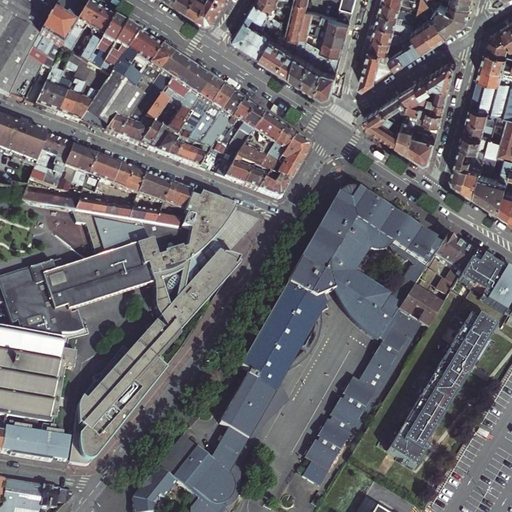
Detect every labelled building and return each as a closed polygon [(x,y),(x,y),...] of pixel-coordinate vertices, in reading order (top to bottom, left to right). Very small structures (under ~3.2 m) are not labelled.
[(29,48),(50,11),(31,0),(0,0),(0,92),(23,101),(33,79),(41,64),(44,56),(29,48)] [(175,0),(175,2),(180,5),(188,10),(194,0),(175,0)] [(199,17),(209,0),(194,0),(188,10),(192,13),(199,17)] [(209,0),(199,17),(204,20),(208,22),(215,20),(227,0),(209,0)] [(275,9),(261,0),(257,0),(256,3),(253,7),(263,13),(270,18),(273,13),(275,9)] [(261,0),(275,9),(279,11),(280,0),(261,0)] [(310,3),(299,0),(298,4),(297,8),(309,11),(309,10),(310,3)] [(343,0),(338,18),(351,21),(356,0),(343,0)] [(381,0),(381,5),(379,11),(399,15),(417,20),(419,14),(419,11),(420,9),(416,7),(414,13),(404,10),(401,10),(403,4),(388,0),(381,0)] [(388,0),(403,4),(416,7),(420,9),(422,0),(388,0)] [(422,0),(420,9),(419,11),(419,14),(421,16),(423,15),(422,13),(428,9),(431,15),(433,16),(424,22),(424,23),(436,41),(444,36),(450,33),(435,11),(429,0),(428,0),(422,0)] [(472,11),(473,6),(452,0),(450,0),(442,0),(443,1),(446,2),(444,6),(435,11),(450,33),(459,27),(466,23),(470,16),(472,11)] [(85,27),(96,8),(93,6),(85,2),(72,24),(71,26),(80,31),(85,27)] [(263,13),(253,7),(243,23),(234,36),(234,39),(235,39),(243,44),(257,23),(254,21),(258,15),(261,16),(263,13)] [(98,9),(96,8),(85,27),(87,28),(89,30),(100,10),(98,9)] [(309,11),(297,8),(296,12),(295,16),(307,19),(309,11)] [(108,15),(100,10),(89,30),(88,36),(97,41),(111,17),(108,15)] [(304,29),(302,37),(308,40),(310,33),(312,22),(315,12),(309,10),(309,11),(307,19),(304,29)] [(60,17),(50,11),(29,48),(44,56),(41,64),(51,68),(54,61),(56,56),(60,49),(58,48),(65,37),(71,26),(72,24),(60,17)] [(377,17),(376,23),(396,28),(410,32),(414,33),(415,29),(415,26),(400,22),(397,23),(399,15),(379,11),(377,17)] [(252,50),(272,19),(270,18),(263,13),(261,16),(257,23),(243,44),(251,49),(252,50)] [(294,21),(293,25),(304,29),(307,19),(295,16),(294,21)] [(338,18),(331,16),(329,21),(321,19),(320,24),(348,32),(350,27),(351,21),(338,18)] [(116,62),(136,31),(132,29),(130,27),(119,21),(111,17),(97,41),(91,52),(85,63),(90,66),(107,76),(108,74),(116,62)] [(275,21),(272,19),(252,50),(254,51),(263,57),(280,28),(283,24),(276,19),(275,21)] [(511,22),(507,25),(501,29),(510,43),(511,45),(511,22)] [(348,32),(320,24),(316,23),(314,29),(326,33),(325,38),(346,43),(347,38),(348,32)] [(374,30),(373,35),(393,40),(402,43),(413,35),(414,33),(410,32),(404,36),(396,34),(394,35),(396,28),(376,23),(374,30)] [(415,29),(418,34),(420,38),(426,48),(431,45),(436,41),(424,23),(419,26),(416,26),(415,26),(415,29)] [(304,29),(293,25),(292,30),(291,33),(289,32),(288,34),(299,37),(302,38),(302,37),(304,29)] [(71,26),(65,37),(74,42),(80,31),(71,26)] [(268,60),(280,68),(292,48),(279,40),(283,33),(284,31),(280,28),(263,57),(268,60)] [(507,53),(510,43),(501,29),(490,37),(488,41),(486,48),(507,53)] [(145,66),(158,46),(149,40),(136,31),(116,62),(138,77),(140,74),(145,66)] [(346,43),(325,38),(317,35),(315,41),(324,43),(323,48),(329,50),(343,53),(344,48),(346,43)] [(370,47),(385,51),(389,52),(395,54),(401,50),(405,47),(404,45),(398,48),(398,47),(392,46),(391,47),(393,40),(373,35),(371,41),(370,47)] [(402,43),(404,45),(405,47),(401,50),(407,60),(416,54),(426,48),(420,38),(416,40),(413,35),(402,43)] [(91,52),(97,41),(88,36),(84,42),(82,46),(91,52)] [(70,49),(74,42),(65,37),(58,48),(60,49),(68,53),(70,49)] [(292,48),(280,68),(293,76),(299,52),(302,38),(299,37),(292,48)] [(296,78),(306,84),(316,44),(308,40),(304,56),(299,52),(293,76),(296,78)] [(316,44),(306,84),(310,87),(319,92),(329,50),(323,48),(316,44)] [(91,52),(82,46),(78,54),(76,58),(80,60),(85,63),(91,52)] [(166,51),(158,46),(145,66),(156,73),(163,63),(164,64),(171,54),(166,51)] [(375,80),(384,75),(379,70),(383,58),(383,57),(385,51),(370,47),(360,84),(364,87),(375,80)] [(511,54),(507,53),(486,48),(484,56),(483,61),(506,67),(508,59),(510,61),(511,61),(511,54)] [(68,53),(60,49),(56,56),(66,62),(70,54),(68,53)] [(332,93),(343,53),(329,50),(319,92),(325,96),(328,94),(332,93)] [(407,60),(401,50),(395,54),(389,52),(387,58),(394,69),(403,63),(407,60)] [(74,72),(80,60),(76,58),(70,54),(66,62),(64,66),(74,72)] [(189,66),(171,54),(164,64),(163,63),(156,73),(152,79),(151,82),(142,96),(131,112),(139,116),(142,118),(143,118),(151,107),(158,96),(160,93),(168,99),(166,101),(167,102),(172,106),(184,113),(201,88),(203,89),(209,79),(189,66)] [(51,68),(47,76),(34,105),(40,108),(44,109),(60,75),(62,72),(54,68),(56,62),(54,61),(51,68)] [(456,64),(451,61),(438,70),(429,75),(432,81),(430,82),(433,87),(434,88),(438,89),(440,85),(451,88),(457,65),(456,64)] [(481,68),(479,75),(502,81),(504,73),(506,75),(511,76),(511,68),(506,67),(483,61),(481,68)] [(138,77),(116,62),(108,74),(131,89),(138,77)] [(104,132),(112,119),(114,117),(117,111),(120,107),(125,99),(131,89),(108,74),(107,76),(101,85),(95,94),(93,96),(86,107),(76,121),(89,126),(104,132)] [(140,74),(138,77),(131,89),(142,96),(151,82),(148,79),(140,74)] [(34,105),(47,76),(45,75),(41,83),(33,79),(23,101),(30,104),(34,105)] [(55,113),(65,92),(61,91),(65,81),(62,79),(63,77),(60,75),(44,109),(51,112),(55,113)] [(423,79),(418,82),(425,93),(432,95),(434,88),(433,87),(430,82),(432,81),(429,75),(423,79)] [(511,83),(502,81),(479,75),(476,87),(471,105),(491,111),(500,113),(511,116),(511,83)] [(66,118),(76,97),(71,95),(76,85),(73,84),(74,81),(71,79),(65,92),(55,113),(62,116),(66,118)] [(201,88),(184,113),(178,124),(180,125),(184,128),(179,135),(191,140),(194,141),(196,142),(198,143),(230,93),(225,89),(217,85),(209,79),(203,89),(201,88)] [(425,93),(418,82),(412,86),(403,92),(410,103),(417,105),(423,100),(429,103),(432,95),(425,93)] [(86,107),(93,96),(95,94),(83,88),(84,86),(81,84),(76,97),(66,118),(72,120),(76,121),(86,107)] [(434,88),(432,95),(448,99),(449,92),(451,88),(440,85),(438,89),(434,88)] [(131,89),(125,99),(120,107),(128,112),(125,116),(128,117),(131,112),(142,96),(131,89)] [(395,113),(410,104),(410,103),(403,92),(396,96),(388,102),(395,113)] [(201,145),(210,149),(216,139),(241,100),(235,96),(230,93),(198,143),(201,145)] [(433,109),(444,112),(447,104),(448,99),(432,95),(429,103),(434,104),(433,109)] [(158,96),(151,107),(160,112),(162,110),(167,102),(166,101),(158,96)] [(241,100),(216,139),(226,146),(251,107),(245,103),(241,100)] [(398,118),(395,113),(388,102),(366,116),(366,122),(381,131),(382,132),(400,144),(403,130),(392,122),(398,118)] [(420,114),(422,106),(417,105),(410,103),(410,104),(408,112),(417,114),(416,116),(419,116),(420,114)] [(467,118),(497,126),(498,120),(489,117),(491,111),(471,105),(469,113),(467,118)] [(171,116),(170,118),(178,124),(184,113),(172,106),(170,109),(174,112),(171,116)] [(156,119),(160,112),(151,107),(143,118),(145,119),(152,122),(153,123),(156,119)] [(243,141),(261,113),(256,110),(251,107),(226,146),(230,149),(236,153),(242,144),(243,141)] [(444,116),(444,112),(433,109),(428,108),(427,107),(424,119),(428,120),(441,123),(444,116)] [(258,136),(269,119),(261,113),(243,141),(247,144),(249,140),(250,141),(255,134),(258,136)] [(497,126),(495,132),(493,138),(492,137),(490,142),(488,150),(476,194),(479,196),(497,208),(503,211),(511,182),(511,177),(511,116),(500,113),(498,120),(497,126)] [(410,150),(417,125),(419,118),(407,115),(403,130),(400,144),(405,147),(410,150)] [(114,117),(112,119),(104,132),(111,135),(116,136),(125,121),(114,117)] [(0,118),(0,152),(35,165),(39,152),(46,136),(10,123),(0,118)] [(164,128),(169,130),(174,132),(175,133),(180,125),(178,124),(170,118),(167,123),(164,128)] [(464,130),(484,135),(486,129),(495,132),(497,126),(467,118),(465,126),(464,130)] [(275,123),(269,119),(258,136),(263,139),(275,123)] [(428,120),(426,127),(419,156),(422,158),(423,159),(426,161),(431,159),(433,158),(441,123),(428,120)] [(127,141),(137,126),(125,121),(116,136),(121,139),(127,141)] [(152,122),(146,130),(137,145),(139,145),(141,146),(156,124),(154,123),(153,123),(152,122)] [(255,165),(282,127),(280,126),(275,123),(263,139),(265,141),(257,153),(242,144),(236,153),(234,157),(251,164),(255,166),(255,165)] [(161,126),(156,124),(141,146),(143,147),(146,148),(161,126)] [(419,156),(426,127),(417,125),(410,150),(414,153),(419,156)] [(146,130),(137,126),(127,141),(132,143),(137,145),(146,130)] [(164,128),(161,126),(146,148),(151,150),(155,151),(169,130),(164,128)] [(288,131),(282,127),(255,165),(268,173),(267,174),(268,175),(271,171),(276,163),(277,161),(283,152),(294,135),(288,131)] [(174,132),(169,130),(155,151),(161,154),(166,156),(176,139),(171,137),(174,132)] [(492,137),(484,135),(464,130),(463,136),(461,143),(468,145),(475,147),(481,148),(488,150),(490,142),(492,137)] [(179,135),(176,139),(166,156),(170,157),(173,158),(181,146),(184,142),(188,144),(191,140),(179,135)] [(294,135),(283,152),(290,156),(288,159),(290,160),(284,170),(277,166),(279,163),(277,161),(276,163),(271,171),(290,182),(309,148),(309,144),(299,138),(294,135)] [(58,183),(71,146),(64,143),(46,136),(39,152),(48,155),(51,156),(55,158),(53,165),(54,166),(52,173),(45,170),(34,166),(30,178),(35,180),(56,188),(58,183)] [(181,161),(190,148),(196,142),(194,141),(191,140),(188,144),(184,142),(181,146),(173,158),(178,160),(181,161)] [(468,145),(461,143),(452,174),(455,180),(464,186),(475,147),(468,145)] [(201,145),(197,151),(189,164),(194,166),(198,168),(210,149),(201,145)] [(71,182),(83,150),(79,148),(71,146),(58,183),(61,184),(62,181),(65,182),(63,185),(69,187),(71,182)] [(488,150),(481,148),(475,147),(464,186),(467,188),(476,194),(488,150)] [(189,164),(197,151),(190,148),(181,161),(185,163),(189,164)] [(230,149),(225,157),(214,174),(220,176),(223,177),(232,161),(234,157),(236,153),(230,149)] [(83,187),(83,185),(95,155),(90,153),(83,150),(71,182),(83,187)] [(34,166),(45,170),(51,156),(48,155),(39,152),(35,165),(34,166)] [(99,180),(103,170),(107,159),(101,157),(95,155),(83,185),(88,187),(87,190),(94,192),(99,180)] [(115,174),(119,164),(114,162),(107,159),(103,170),(115,174)] [(242,185),(253,169),(232,161),(223,177),(232,181),(242,185)] [(117,175),(121,165),(120,164),(119,164),(115,174),(111,185),(112,185),(113,186),(117,175)] [(121,165),(117,175),(128,179),(132,169),(129,168),(121,165)] [(257,190),(267,174),(268,173),(255,165),(255,166),(254,167),(253,169),(242,185),(252,188),(257,190)] [(140,184),(144,173),(138,171),(132,169),(128,179),(140,184)] [(115,174),(103,170),(99,180),(105,182),(111,185),(115,174)] [(268,175),(267,174),(257,190),(278,198),(281,197),(287,187),(290,182),(271,171),(268,175)] [(140,184),(137,194),(146,197),(154,177),(149,175),(144,173),(140,184)] [(117,175),(113,186),(118,188),(124,190),(128,179),(117,175)] [(148,198),(150,198),(157,178),(156,178),(154,177),(146,197),(148,198)] [(157,178),(150,198),(161,203),(168,182),(164,181),(157,178)] [(140,184),(128,179),(124,190),(130,192),(136,194),(137,194),(140,184)] [(174,184),(168,182),(161,203),(172,207),(180,187),(174,184)] [(511,182),(503,211),(507,214),(511,217),(511,214),(511,182)] [(185,189),(180,187),(172,207),(180,210),(188,190),(185,189)] [(364,197),(353,190),(345,204),(334,197),(235,370),(244,377),(216,428),(224,434),(207,463),(179,441),(128,505),(129,511),(147,511),(155,501),(159,505),(172,489),(201,511),(216,511),(216,509),(221,506),(224,502),(227,497),(228,492),(228,488),(226,484),(225,481),(223,479),(315,322),(324,315),(320,302),(330,298),(337,312),(347,327),(368,344),(373,348),(376,344),(380,346),(358,384),(352,380),(303,465),(309,468),(302,480),(314,488),(313,490),(319,493),(328,477),(327,477),(349,438),(353,441),(421,326),(397,311),(439,246),(374,204),(368,213),(358,207),(364,197)] [(188,190),(180,210),(182,211),(187,200),(190,191),(188,190)] [(336,195),(334,197),(345,204),(353,190),(352,190),(348,190),(346,190),(342,191),(339,193),(336,195)] [(21,203),(34,205),(39,193),(34,192),(25,191),(21,203)] [(0,286),(13,324),(20,322),(23,332),(0,328),(0,416),(5,417),(4,425),(0,446),(0,454),(24,458),(64,464),(80,467),(159,372),(151,364),(237,262),(211,254),(178,291),(182,266),(208,245),(222,234),(231,250),(260,217),(235,208),(221,202),(202,195),(195,192),(191,201),(187,200),(182,211),(182,213),(185,214),(181,224),(179,228),(183,229),(179,249),(161,254),(157,241),(96,260),(54,272),(51,262),(0,278),(0,286)] [(39,193),(34,205),(48,207),(53,195),(46,194),(39,193)] [(48,207),(53,208),(60,209),(65,197),(58,196),(53,195),(48,207)] [(74,211),(78,200),(70,198),(65,197),(60,209),(70,211),(74,211)] [(374,204),(364,197),(358,207),(368,213),(374,204)] [(89,214),(91,202),(83,200),(78,200),(74,211),(89,214)] [(89,214),(103,216),(105,204),(96,202),(91,202),(89,214)] [(105,204),(103,216),(116,218),(117,206),(110,205),(105,204)] [(117,206),(116,218),(127,220),(131,208),(123,207),(117,206)] [(131,208),(127,220),(142,222),(143,210),(138,209),(131,208)] [(143,210),(142,222),(153,224),(157,214),(157,213),(148,211),(143,210)] [(89,214),(74,211),(70,211),(75,224),(85,226),(96,260),(157,241),(161,254),(179,249),(183,229),(179,228),(153,224),(142,222),(127,220),(116,218),(103,216),(89,214)] [(170,216),(157,214),(153,224),(179,228),(181,224),(178,224),(180,217),(170,216)] [(442,242),(439,246),(397,311),(421,326),(426,330),(432,321),(447,295),(453,286),(439,277),(438,273),(437,268),(440,263),(452,241),(450,239),(446,237),(442,242)] [(459,245),(452,241),(440,263),(457,274),(454,279),(445,274),(438,273),(439,277),(453,286),(457,279),(465,266),(472,254),(459,245)] [(476,257),(472,254),(465,266),(487,280),(494,268),(487,264),(476,257)] [(487,280),(465,266),(457,279),(480,292),(487,280)] [(502,273),(494,268),(487,280),(480,292),(483,294),(478,302),(491,310),(510,279),(502,273)] [(511,280),(510,279),(491,310),(501,316),(505,308),(511,311),(511,280)] [(494,328),(469,310),(382,448),(408,464),(415,454),(470,366),(492,332),(494,328)] [(0,506),(0,511),(37,511),(38,506),(42,486),(4,481),(1,505),(0,506)] [(73,495),(72,491),(61,489),(42,486),(38,506),(48,508),(48,506),(56,507),(57,502),(65,504),(73,495)] [(396,511),(378,500),(370,511),(396,511)]
